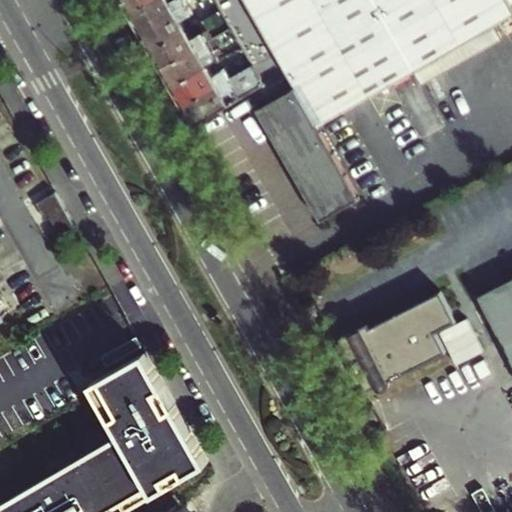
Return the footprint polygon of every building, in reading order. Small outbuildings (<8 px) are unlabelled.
[(123,0),(131,13),(152,0),(123,0)] [(141,30),(188,3),(186,0),(152,0),(131,13),(141,30)] [(511,16),(511,7),(507,0),(246,0),(296,86),(257,108),(322,222),(360,199),(319,126),(511,16)] [(152,49),(187,29),(182,20),(194,13),(188,3),(141,30),(152,49)] [(163,68),(209,41),(204,32),(192,38),(187,29),(152,49),(163,68)] [(214,50),(209,41),(163,68),(173,87),(209,66),(203,56),(214,50)] [(255,64),(231,78),(184,106),(195,124),(266,83),(255,64)] [(184,106),(231,78),(226,69),(214,75),(209,66),(173,87),(184,106)] [(60,191),(43,199),(55,223),(71,215),(60,191)] [(332,258),(341,280),(368,268),(359,247),(332,258)] [(511,355),(511,277),(480,294),(511,355)] [(455,320),(440,290),(343,340),(369,391),(377,387),(381,390),(383,390),(386,389),(389,386),(390,380),(396,377),(396,376),(446,350),(436,330),(455,320)] [(125,434),(0,506),(0,511),(118,511),(206,461),(145,354),(95,382),(125,434)]
